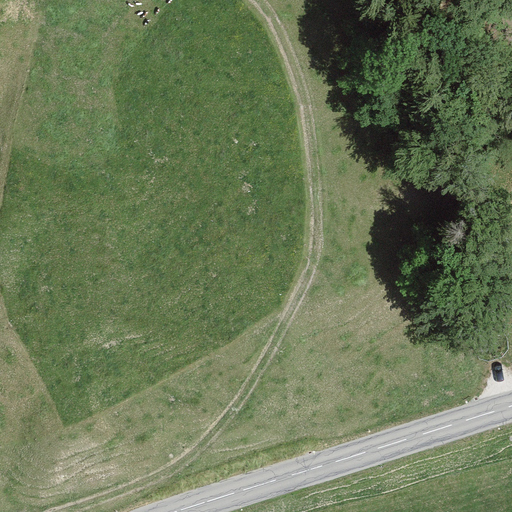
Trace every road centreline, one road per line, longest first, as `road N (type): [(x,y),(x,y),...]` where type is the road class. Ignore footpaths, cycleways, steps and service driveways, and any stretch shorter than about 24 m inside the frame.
road 1 (track): [(83,511),(141,490),(201,449),(264,368),(310,289),(323,246),(306,88),(282,24),(260,0)]
road 2 (tertiary): [(175,511),(511,404)]
